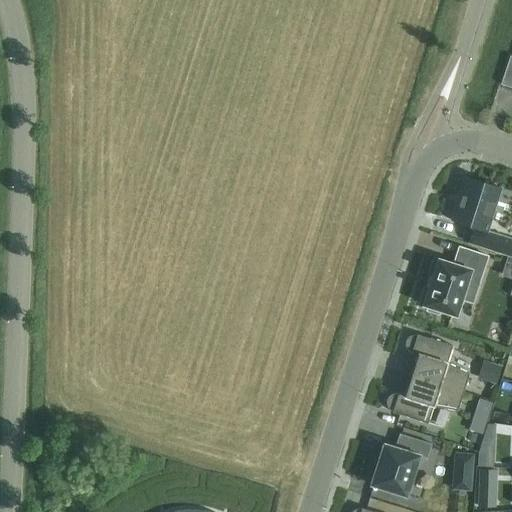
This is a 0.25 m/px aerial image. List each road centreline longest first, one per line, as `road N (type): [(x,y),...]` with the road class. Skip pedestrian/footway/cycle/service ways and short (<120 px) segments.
road 1 (residential): [(13,511),(26,122),(19,33),(8,0)]
road 2 (unclassified): [(311,511),(427,151)]
